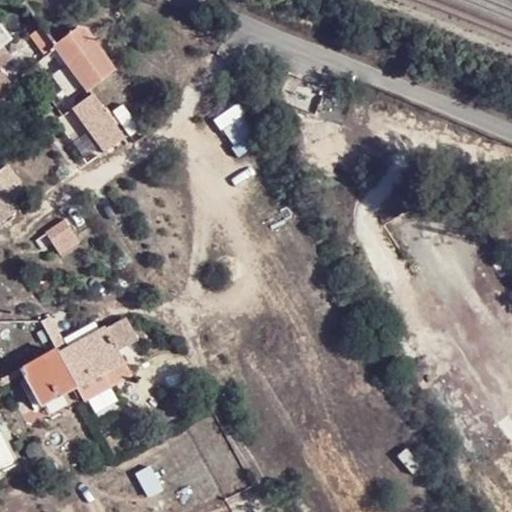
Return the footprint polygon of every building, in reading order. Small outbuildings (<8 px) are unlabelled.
[(86,95),(117,72),(94,39),(90,41),(85,34),(76,30),(53,46),(60,55),(58,57),(86,95)] [(0,97),(10,90),(0,76),(0,97)] [(104,156),(122,141),(91,99),(72,113),(104,156)] [(239,108),(215,117),(225,145),(249,136),(239,108)] [(6,166),(0,170),(0,223),(16,213),(3,195),(19,183),(6,166)] [(416,271),(470,238),(444,196),(390,229),(416,271)] [(44,232),(62,258),(77,247),(59,222),(44,232)] [(56,353),(20,374),(39,407),(105,369),(114,386),(133,376),(104,330),(59,356),(56,353)] [(500,511),(511,511),(511,444),(472,476),(500,511)]
